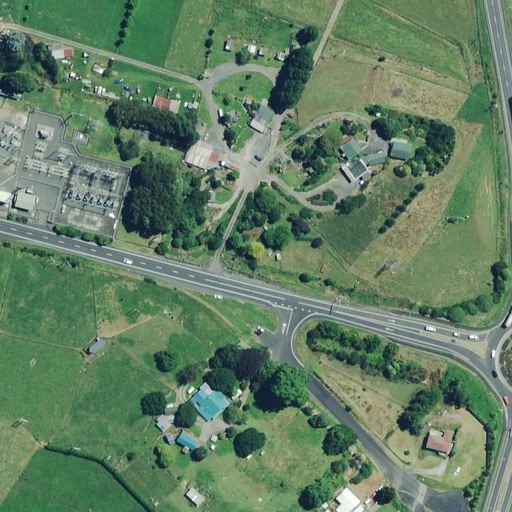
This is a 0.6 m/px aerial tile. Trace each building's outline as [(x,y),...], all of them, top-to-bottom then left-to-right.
[(63,59),(62,50),(51,50),(51,56),(53,56),(53,59),(63,59)] [(105,75),(107,69),(102,67),(101,69),(93,66),(92,70),(105,75)] [(19,94),(0,89),(0,94),(18,99),(19,94)] [(253,99),(246,96),(244,102),(250,105),(253,99)] [(170,99),(153,97),(151,111),(168,113),(170,99)] [(272,112),(259,105),(256,112),(252,110),(249,115),(253,117),(252,120),(264,127),(272,112)] [(224,112),(225,119),(222,119),(223,124),(226,124),(226,126),(232,125),(231,123),(236,122),(235,117),(234,117),(233,111),(224,112)] [(197,125),(199,121),(191,119),(187,132),(201,136),(204,127),(197,125)] [(343,146),(351,158),(363,149),(355,137),(343,146)] [(397,138),(395,157),(414,159),(416,140),(397,138)] [(193,160),(215,166),(220,148),(198,142),(193,160)] [(370,153),(372,165),(390,161),(387,149),(370,153)] [(309,157),(305,152),(300,156),(304,161),(309,157)] [(34,158),(29,155),(24,166),(30,169),(34,158)] [(348,165),(359,181),(373,171),(362,155),(348,165)] [(315,170),(311,166),(306,171),(310,175),(315,170)] [(224,180),(213,176),(211,181),(222,185),(224,180)] [(33,197),(17,193),(13,206),(29,210),(33,197)] [(104,342),(98,340),(87,346),(86,352),(91,353),(102,347),(104,342)] [(212,392),(204,384),(192,397),(201,406),(196,411),(208,422),(226,403),(220,397),(222,396),(215,389),(212,392)] [(239,395),(234,390),(227,396),(232,401),(239,395)] [(191,398),(188,402),(192,407),(196,403),(191,398)] [(168,421),(177,420),(176,409),(163,410),(163,417),(155,424),(158,428),(161,425),(165,429),(170,424),(168,421)] [(451,432),(443,430),(441,438),(427,434),(424,447),(446,453),(451,432)] [(183,446),(180,452),(185,454),(188,449),(191,450),(195,442),(187,437),(188,434),(181,431),(176,442),(183,446)] [(173,443),(170,434),(164,437),(168,445),(173,443)] [(203,499),(191,488),(185,495),(197,506),(203,499)] [(337,511),(360,511),(363,509),(357,503),(358,502),(343,488),(334,498),(341,504),(338,508),(335,510),(337,511)]
